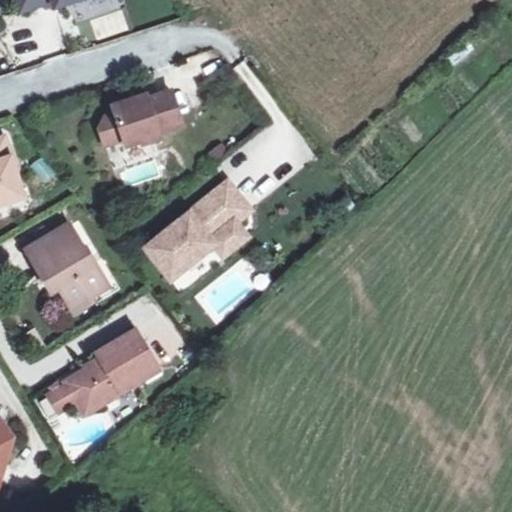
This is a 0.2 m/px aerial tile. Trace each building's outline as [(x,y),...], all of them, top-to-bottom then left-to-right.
[(18,0),(22,12),(55,0),(58,7),(79,0),(18,0)] [(107,116),(102,128),(107,144),(126,138),(128,145),(143,141),(144,144),(163,138),(161,132),(185,125),(174,90),(150,98),(149,95),(115,105),(118,113),(107,116)] [(10,137),(0,140),(0,204),(29,194),(10,137)] [(229,183),(148,248),(172,279),(215,245),(217,244),(213,239),(237,219),(250,209),(229,183)] [(250,236),(237,219),(213,239),(217,244),(215,245),(225,257),(250,236)] [(73,222),(32,246),(51,277),(58,273),(64,283),(72,297),(91,286),(94,291),(111,281),(73,222)] [(215,323),(267,282),(246,256),(194,297),(215,323)] [(58,273),(51,277),(57,287),(64,283),(58,273)] [(91,286),(72,297),(78,306),(97,295),(94,291),(91,286)] [(78,397),(86,410),(159,364),(135,326),(98,350),(102,356),(66,379),(68,381),(78,397)] [(78,397),(68,381),(50,393),(60,409),(78,397)] [(0,491),(15,442),(5,440),(8,431),(0,428),(0,491)]
